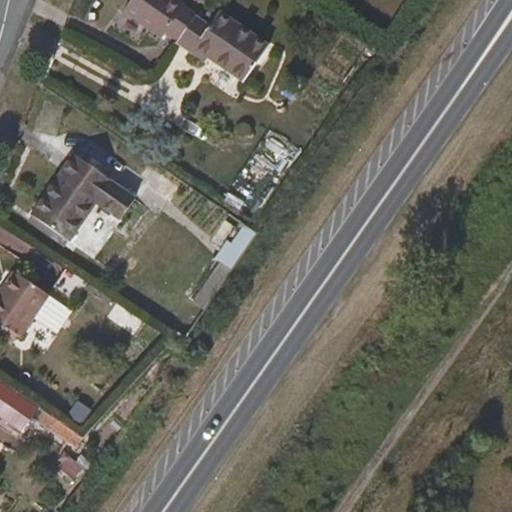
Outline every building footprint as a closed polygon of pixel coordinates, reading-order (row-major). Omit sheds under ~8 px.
[(182,52),(203,23),(168,0),(145,0),(129,22),(169,49),(173,45),(182,52)] [(223,20),(215,32),(203,23),(182,52),(181,54),(211,74),(215,68),(248,93),(274,56),(223,20)] [(120,230),(136,207),(78,164),(34,222),(68,247),(94,210),(120,230)] [(241,222),(217,258),(232,267),(256,231),(241,222)] [(61,304),(4,266),(0,271),(0,325),(10,332),(22,311),(46,328),(61,304)] [(88,446),(0,384),(0,420),(26,439),(35,428),(78,459),(88,446)]
